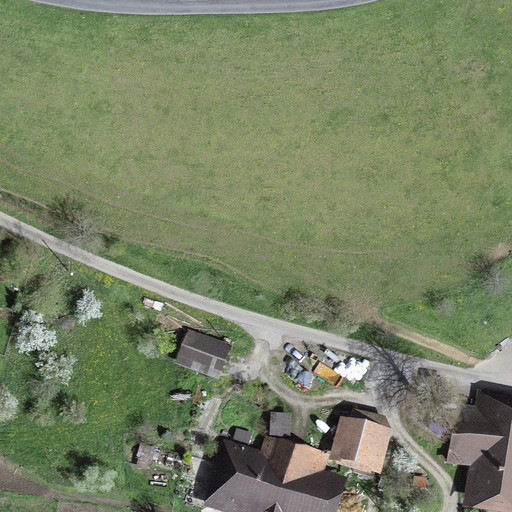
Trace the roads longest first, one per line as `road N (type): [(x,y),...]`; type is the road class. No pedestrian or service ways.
road 1 (unclassified): [(0,218),(233,313),(511,388)]
road 2 (track): [(266,323),(263,368),(287,394),(393,404)]
road 3 (tertiary): [(109,0),(266,0)]
